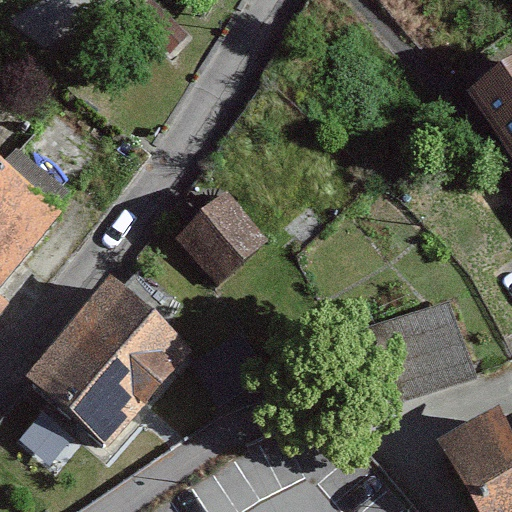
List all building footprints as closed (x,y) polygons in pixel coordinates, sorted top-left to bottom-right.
[(511,82),(485,99),(511,142),(511,82)] [(0,324),(79,220),(0,162),(0,324)] [(239,203),(189,241),(223,285),(273,247),(239,203)] [(119,288),(35,382),(113,452),(197,358),(119,288)] [(393,406),(480,374),(451,294),(364,325),(393,406)] [(511,511),(511,424),(456,451),(485,511),(511,511)]
